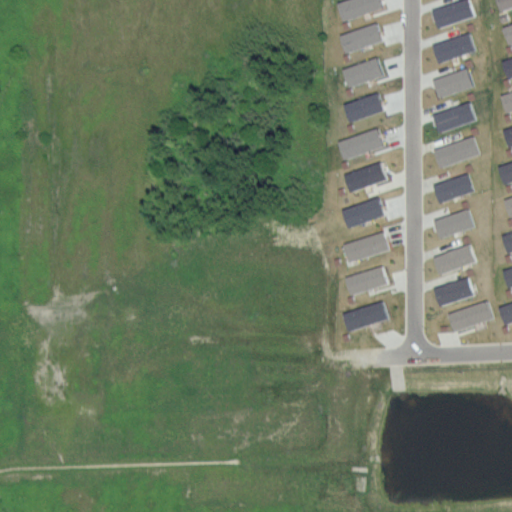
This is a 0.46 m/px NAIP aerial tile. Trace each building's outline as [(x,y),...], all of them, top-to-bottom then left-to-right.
[(337,0),(335,1),(341,20),(381,7),(378,0),(337,0)] [(454,0),(429,9),(435,27),(472,15),(466,0),(454,0)] [(511,0),(498,0),(502,10),(511,6),(511,0)] [(381,39),(374,21),(338,34),(344,52),(381,39)] [(511,41),(511,21),(500,26),(506,44),(511,41)] [(430,43),(436,61),(474,49),(468,31),(430,43)] [(347,86),(382,73),(376,55),(340,68),(347,86)] [(511,55),(500,60),(506,77),(511,75),(511,55)] [(437,97),(472,84),(466,65),(430,78),(437,97)] [(511,107),(511,88),(498,92),(503,110),(511,107)] [(341,103),(348,121),(382,109),(375,91),(341,103)] [(436,131),(474,118),(468,100),(430,113),(436,131)] [(511,124),(501,128),(507,145),(511,143),(511,124)] [(382,144),(375,126),(336,140),(342,158),(382,144)] [(431,146),(436,164),(477,155),(473,136),(431,146)] [(511,178),(511,158),(496,164),(501,182),(511,178)] [(348,191),(385,177),(378,160),(341,173),(348,191)] [(472,189),(465,171),(430,184),(437,202),(472,189)] [(508,216),(511,214),(511,194),(501,198),(508,216)] [(382,213),(376,195),(339,209),(346,227),(382,213)] [(431,218),(437,236),(472,226),(467,208),(431,218)] [(511,247),(511,229),(500,232),(504,250),(511,247)] [(346,261),(387,248),(382,230),(341,242),(346,261)] [(430,256),(437,274),(474,259),(467,242),(430,256)] [(348,293),(387,282),(382,264),(343,275),(348,293)] [(511,284),(511,264),(500,269),(506,287),(511,284)] [(473,293),(466,275),(431,287),(437,305),(473,293)] [(452,330),(492,316),(486,298),(446,312),(452,330)] [(511,319),(511,299),(496,306),(503,323),(511,319)] [(344,328),(387,319),(383,300),(340,310),(344,328)]
